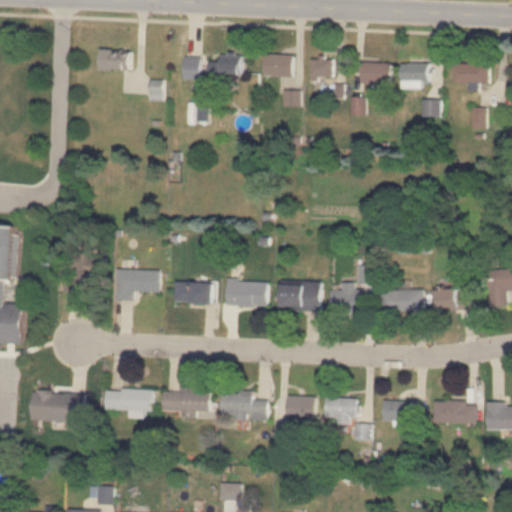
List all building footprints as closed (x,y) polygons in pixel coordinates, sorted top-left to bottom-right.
[(133,68),(133,48),(101,48),(101,68),(133,68)] [(244,53),(223,52),(222,71),(243,72),(244,53)] [(266,74),(295,74),(295,53),(266,53),(266,74)] [(202,78),(202,55),(186,55),(186,78),(202,78)] [(314,76),(336,76),(336,55),(314,55),(314,76)] [(393,61),(364,61),(364,81),(393,81),(393,61)] [(404,86),(423,86),(423,79),(432,79),(432,61),(404,61),(404,86)] [(456,81),(492,81),(492,61),(456,61),(456,81)] [(150,100),(164,100),(164,78),(150,78),(150,100)] [(367,95),(354,95),(354,112),(367,112),(367,95)] [(442,98),(425,98),(425,115),(442,115),(442,98)] [(487,105),(474,105),(474,127),(487,127),(487,105)] [(0,341),(23,343),(26,303),(6,302),(7,279),(0,279),(0,276),(17,277),(20,227),(13,223),(0,222),(0,341)] [(90,291),(90,251),(66,251),(66,291),(90,291)] [(490,305),(509,305),(508,288),(511,288),(511,268),(489,268),(490,305)] [(161,291),(161,269),(117,269),(117,298),(136,298),(136,291),(161,291)] [(269,305),(269,280),(228,280),(228,305),(248,305),(269,305)] [(177,303),(214,303),(214,281),(177,281),(177,303)] [(342,281),(342,289),(333,289),(333,310),(361,310),(361,281),(342,281)] [(282,282),(282,309),(322,309),(322,282),(282,282)] [(437,288),(437,309),(474,309),(474,288),(437,288)] [(383,289),(383,309),(425,309),(425,289),(383,289)] [(154,388),(107,388),(107,409),(154,409),(154,388)] [(212,389),(164,389),(164,415),(212,415),(212,389)] [(33,419),(84,421),(86,392),(34,390),(33,419)] [(224,390),(223,418),(268,419),(269,399),(254,399),(254,391),(224,390)] [(317,395),(288,395),(288,417),(317,417),(317,395)] [(339,422),(358,422),(358,397),(328,397),(328,417),(339,417),(339,422)] [(385,420),(418,419),(418,400),(385,400),(385,420)] [(479,422),(479,400),(435,400),(435,422),(479,422)] [(488,428),(511,428),(511,403),(488,403),(488,428)]
